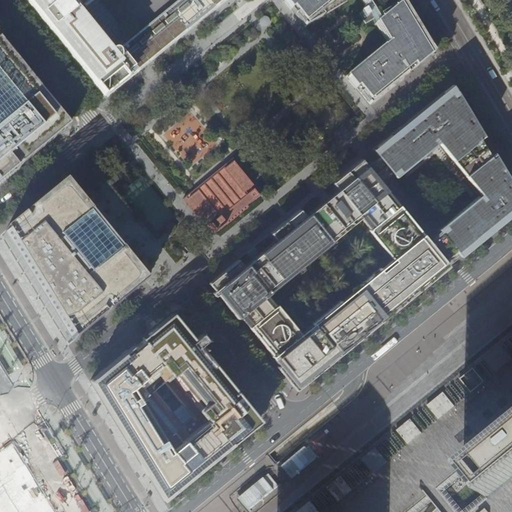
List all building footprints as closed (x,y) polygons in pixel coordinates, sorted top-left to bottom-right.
[(26,0),(37,13),(57,38),(75,59),(92,80),(106,97),(115,90),(129,79),(126,75),(128,74),(135,68),(121,52),(115,57),(69,0),(26,0)] [(79,0),(85,8),(94,0),(189,0),(160,24),(174,42),(176,40),(199,22),(225,0),(79,0)] [(282,0),(291,10),(304,27),(336,0),(361,0),(365,6),(371,0),(282,0)] [(387,41),(345,76),(362,96),(369,104),(376,98),(402,77),(423,60),(432,52),(429,46),(413,19),(401,0),(400,0),(375,22),(387,41)] [(160,24),(123,54),(135,68),(138,72),(142,68),(174,42),(160,24)] [(0,42),(0,183),(3,180),(7,177),(16,170),(13,166),(16,163),(20,167),(23,164),(44,148),(62,133),(69,127),(58,113),(40,91),(20,68),(0,43),(0,42)] [(457,166),(483,198),(481,199),(478,195),(437,229),(450,246),(460,257),(473,246),(491,232),(511,214),(511,184),(508,178),(493,153),(486,141),(478,129),(462,101),(451,83),(442,91),(426,104),(407,119),(371,149),(384,164),(393,176),(434,142),(431,138),(433,136),(457,166)] [(235,316),(237,318),(243,313),(252,324),(248,327),(256,336),(272,356),(274,359),(278,365),(277,366),(291,384),(297,391),(310,380),(325,368),(321,363),(325,360),(342,346),(368,325),(391,306),(417,285),(434,270),(445,262),(443,260),(434,249),(423,235),(398,205),(395,207),(390,201),(377,186),(375,183),(378,181),(360,158),(354,163),(336,178),(331,182),(339,192),(329,201),(307,219),(299,208),(297,210),(277,226),(270,232),(275,239),(263,249),(243,266),(237,259),(235,260),(221,272),(208,282),(216,292),(235,316)] [(233,161),(188,197),(197,207),(200,205),(203,208),(200,211),(208,221),(211,219),(213,221),(210,223),(216,230),(217,229),(226,223),(225,222),(226,221),(227,222),(228,221),(229,220),(228,219),(229,218),(230,219),(233,217),(232,216),(233,215),(234,216),(236,215),(235,214),(236,213),(237,214),(239,212),(238,211),(239,210),(240,211),(242,210),(242,208),(243,208),(243,209),(245,207),(244,206),(246,205),(247,206),(249,204),(248,203),(252,200),(260,194),(255,188),(253,189),(250,186),(252,185),(233,161)] [(8,236),(3,240),(6,245),(21,270),(31,285),(48,314),(62,336),(65,340),(71,336),(74,341),(105,315),(104,314),(107,311),(108,312),(109,311),(110,310),(109,309),(140,284),(145,280),(128,260),(130,259),(119,247),(104,228),(85,205),(83,207),(81,203),(67,187),(65,185),(56,192),(30,213),(29,211),(28,212),(27,213),(28,215),(25,217),(24,216),(6,231),(8,236)] [(97,373),(90,379),(104,401),(116,421),(129,444),(143,465),(142,466),(149,478),(157,472),(158,465),(169,466),(170,463),(171,465),(174,467),(177,467),(178,466),(180,465),(178,475),(184,483),(196,474),(195,473),(198,471),(218,455),(238,438),(255,424),(260,420),(250,407),(251,407),(249,405),(245,409),(242,405),(247,402),(240,394),(238,396),(232,388),(234,387),(214,364),(191,335),(173,314),(172,313),(171,313),(168,316),(146,333),(143,336),(144,337),(137,342),(129,349),(128,347),(122,352),(124,354),(119,358),(115,361),(113,359),(111,361),(113,363),(106,368),(105,366),(99,371),(97,373)] [(496,372),(511,358),(511,357),(501,344),(485,358),(496,372)] [(484,381),(473,368),(460,378),(471,392),(484,381)] [(438,419),(454,406),(443,392),(427,405),(438,419)] [(422,432),(410,419),(397,430),(408,444),(422,432)] [(511,428),(463,469),(486,496),(511,474),(511,428)] [(387,461),(376,447),(362,458),(373,472),(387,461)] [(352,489),(341,475),(327,487),(338,501),(352,489)] [(319,511),(310,500),(296,511),(319,511)]
